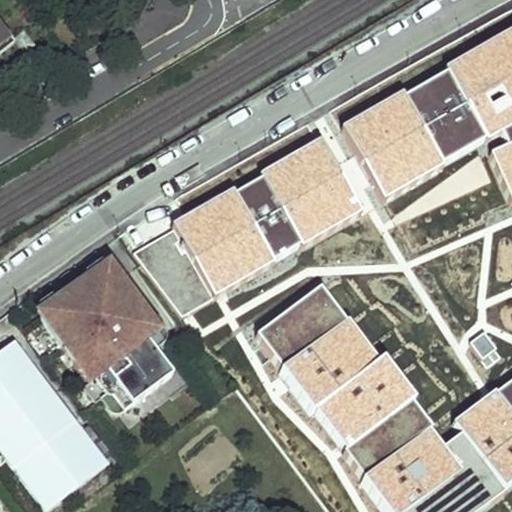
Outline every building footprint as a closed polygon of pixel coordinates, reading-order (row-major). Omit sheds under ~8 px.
[(401,97),(340,132),(382,204),(442,170),(441,168),(484,143),(485,145),(500,138),(506,151),(489,158),(510,207),(511,205),(511,33),(444,73),(446,77),(403,101),(401,97)] [(173,232),(132,256),(181,320),(273,268),(271,266),(299,250),(300,252),(360,218),(319,145),(259,179),(261,183),(233,199),(231,195),(171,229),(173,232)] [(157,336),(108,269),(43,318),(41,322),(64,353),(69,349),(80,362),(74,367),(89,387),(94,382),(105,397),(100,401),(108,412),(117,405),(124,414),(172,378),(146,344),(157,336)] [(319,292),(311,298),(322,313),(331,307),(319,292)] [(311,298),(269,328),(276,337),(261,348),(281,373),(279,375),(310,416),(314,413),(344,454),(342,456),(363,483),(361,485),(381,511),(483,511),(504,497),(502,495),(511,487),(511,384),(495,398),(493,396),(452,427),(460,438),(466,447),(448,460),(442,452),(440,449),(428,459),(417,443),(406,427),(419,417),(409,404),(411,403),(403,392),(391,401),(370,372),(366,375),(346,348),(358,339),(346,324),(344,326),(331,307),(322,313),(311,298)] [(269,328),(255,339),(261,348),(276,337),(269,328)] [(472,343),(483,358),(496,349),(484,334),(472,343)] [(377,366),(358,339),(346,348),(366,375),(370,372),(391,401),(403,392),(382,363),(377,366)] [(14,347),(0,357),(0,452),(44,511),(48,511),(107,469),(89,447),(97,440),(88,429),(80,434),(14,347)] [(431,433),(419,417),(406,427),(417,443),(428,459),(440,449),(429,434),(431,433)] [(442,452),(448,460),(466,447),(460,438),(442,452)]
